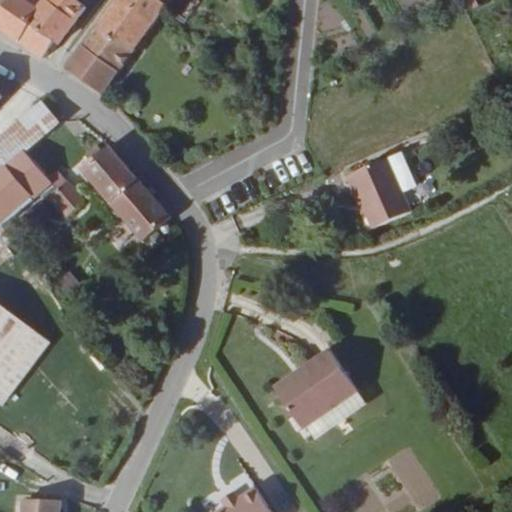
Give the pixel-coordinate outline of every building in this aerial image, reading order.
[(19,0),(12,7),(0,17),(0,32),(41,59),(79,8),(67,0),(57,0),(48,10),(36,0),(19,0)] [(150,0),(112,0),(66,64),(103,94),(163,8),(150,0)] [(0,139),(0,172),(1,174),(25,152),(57,125),(39,105),(0,139)] [(146,241),(171,220),(105,145),(102,147),(99,144),(86,154),(90,159),(81,166),(146,241)] [(1,174),(0,174),(0,222),(38,190),(51,180),(47,175),(25,152),(1,174)] [(388,164),(402,199),(418,193),(405,157),(388,164)] [(353,189),(362,211),(370,228),(408,214),(402,199),(388,164),(386,158),(343,176),(349,191),(353,189)] [(38,190),(47,200),(66,219),(84,202),(55,168),(47,175),(51,180),(38,190)] [(358,213),(362,211),(353,189),(349,191),(358,213)] [(0,311),(0,403),(3,406),(48,347),(0,311)] [(308,374),(282,392),(307,429),(311,426),(356,394),(329,353),(305,369),(308,374)] [(279,387),(282,392),(308,374),(305,369),(279,387)] [(356,394),(311,426),(319,438),(364,406),(356,394)] [(13,487),(11,511),(47,511),(48,489),(13,487)] [(240,499),(224,509),(218,511),(269,511),(256,489),(240,499)] [(219,502),(224,509),(240,499),(235,492),(219,502)]
